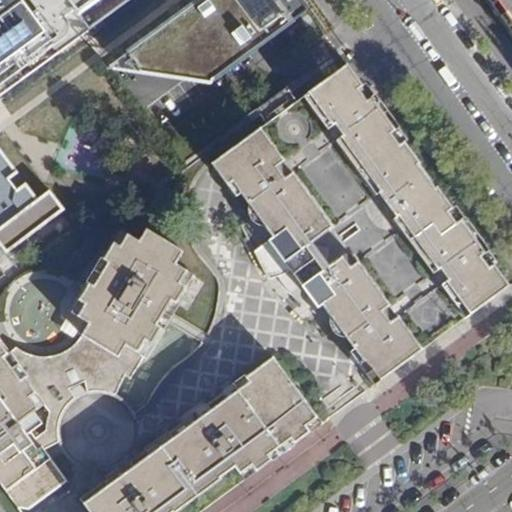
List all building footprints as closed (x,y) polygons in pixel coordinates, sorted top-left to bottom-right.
[(0,0),(0,92),(125,0),(0,0)] [(315,0),(226,0),(127,69),(226,84),(326,15),(315,0)] [(511,0),(495,0),(511,22),(511,0)] [(286,87),(256,109),(266,125),(211,165),(226,186),(230,183),(362,87),(346,65),(296,102),(286,87)] [(373,388),(508,287),(362,87),(230,183),(269,235),(249,249),(257,277),(263,285),(270,281),(298,303),(307,297),(314,308),(320,304),(352,347),(346,351),(373,388)] [(0,148),(0,247),(6,255),(66,210),(50,189),(38,198),(26,183),(17,190),(8,179),(18,172),(0,148)] [(31,354),(17,346),(8,353),(0,342),(0,484),(17,507),(32,508),(68,482),(44,449),(62,443),(61,434),(62,422),(66,412),(70,406),(75,402),(70,391),(87,384),(91,395),(101,393),(106,394),(113,397),(123,375),(130,379),(157,328),(151,324),(165,299),(171,302),(191,267),(177,259),(184,246),(145,225),(139,238),(124,228),(119,232),(74,313),(87,319),(84,330),(76,342),(69,348),(61,353),(49,356),(40,356),(31,354)] [(293,446),(312,433),(306,425),(316,419),(269,357),(243,377),(247,382),(111,482),(107,477),(79,498),(88,511),(175,511),(232,470),(237,477),(250,467),(255,474),(271,462),(265,455),(288,439),(293,446)]
